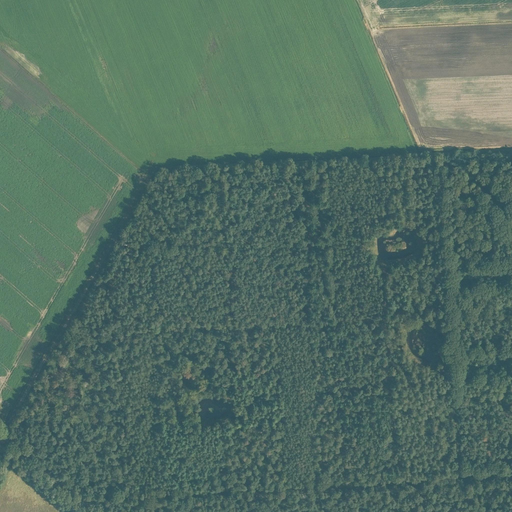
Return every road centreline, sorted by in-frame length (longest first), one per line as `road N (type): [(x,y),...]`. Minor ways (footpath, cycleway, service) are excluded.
road 1 (track): [(3,435),(123,219)]
road 2 (unclassified): [(95,511),(0,433)]
